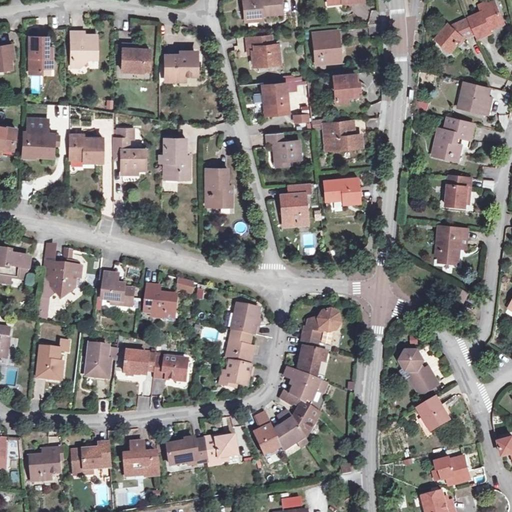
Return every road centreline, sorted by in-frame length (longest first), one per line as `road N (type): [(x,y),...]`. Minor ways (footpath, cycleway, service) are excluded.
road 1 (residential): [(274,285),(283,326),(266,395),(88,423),(0,414)]
road 2 (residential): [(379,295),(399,87),(394,0)]
road 3 (residential): [(274,285),(78,231),(0,219)]
road 4 (residential): [(274,285),(212,19)]
road 5 (residential): [(455,359),(484,330),(511,152)]
road 6 (residential): [(371,511),(379,295)]
road 7 (residential): [(212,19),(81,2)]
